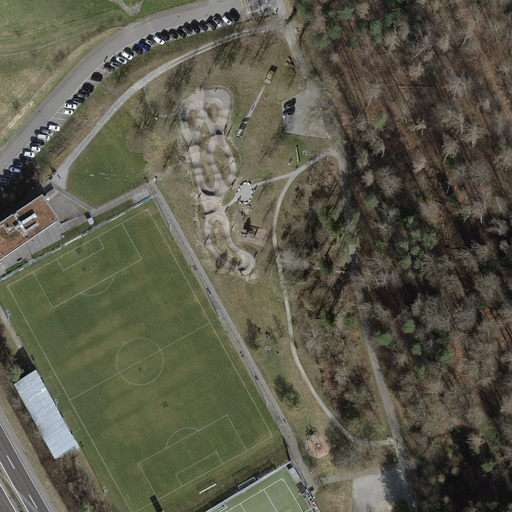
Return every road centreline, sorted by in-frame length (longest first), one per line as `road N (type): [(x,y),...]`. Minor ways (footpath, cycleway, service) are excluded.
road 1 (unclassified): [(277,0),(340,146),(367,334),(413,511)]
road 2 (unclassified): [(0,170),(87,70),(141,30),(259,0)]
